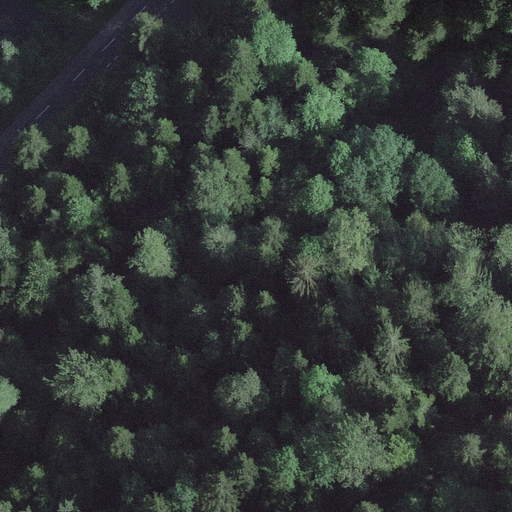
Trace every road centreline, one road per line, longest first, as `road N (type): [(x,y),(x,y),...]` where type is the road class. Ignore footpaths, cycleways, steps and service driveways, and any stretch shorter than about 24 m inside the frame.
road 1 (secondary): [(159,0),(0,167)]
road 2 (track): [(390,511),(460,457),(511,437)]
